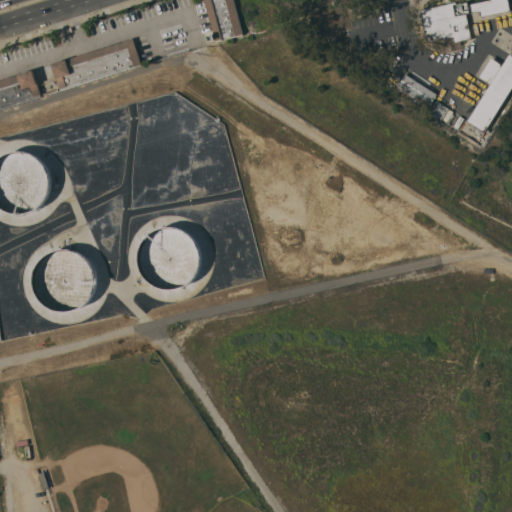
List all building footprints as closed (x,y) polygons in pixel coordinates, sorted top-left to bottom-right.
[(205,0),(235,0),(244,34),(216,41),(205,0)] [(456,1),(457,4),(468,1),(469,4),(485,0),(508,0),(511,10),(482,16),(480,10),(467,13),(472,38),(459,41),(461,50),(448,52),(445,38),(428,41),(421,8),(456,1)] [(61,90),(52,64),(134,38),(142,64),(61,90)] [(511,90),(488,129),(490,130),(488,132),(486,131),(485,132),(482,130),(480,134),(474,131),(477,126),(468,120),(491,83),(480,76),(492,57),(503,64),(510,53),(511,54),(511,90)] [(0,79),(33,69),(42,96),(0,109),(0,79)] [(406,80),(408,77),(411,79),(409,82),(435,98),(430,105),(395,83),(400,76),(406,80)] [(441,119),(435,115),(443,104),(449,108),(441,119)] [(93,281),(88,248),(36,257),(40,283),(80,277),(81,283),(93,281)]
